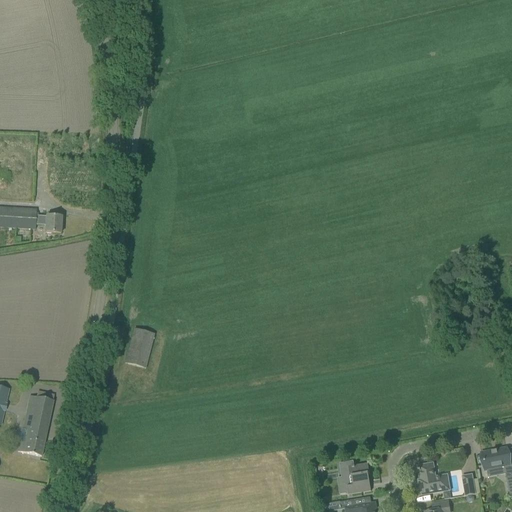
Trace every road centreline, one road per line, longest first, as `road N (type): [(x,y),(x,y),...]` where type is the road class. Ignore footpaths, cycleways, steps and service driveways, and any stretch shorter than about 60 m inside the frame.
road 1 (tertiary): [(51,511),(106,258),(113,135),(95,0)]
road 2 (track): [(78,405),(496,342)]
road 3 (residential): [(511,428),(398,450),(392,460),(399,511)]
